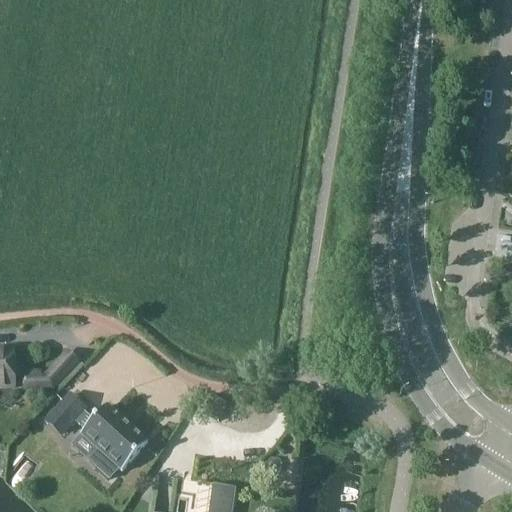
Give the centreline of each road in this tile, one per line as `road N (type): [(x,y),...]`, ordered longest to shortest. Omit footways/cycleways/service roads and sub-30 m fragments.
road 1 (secondary): [(418,19),(383,226),(383,296),(415,392),(450,435),(492,464)]
road 2 (secondary): [(511,424),(458,378),(423,292),(418,19)]
road 3 (residential): [(470,301),(510,0)]
road 4 (unclassified): [(305,387),(312,380),(356,397),(399,425),(405,461),(397,511)]
